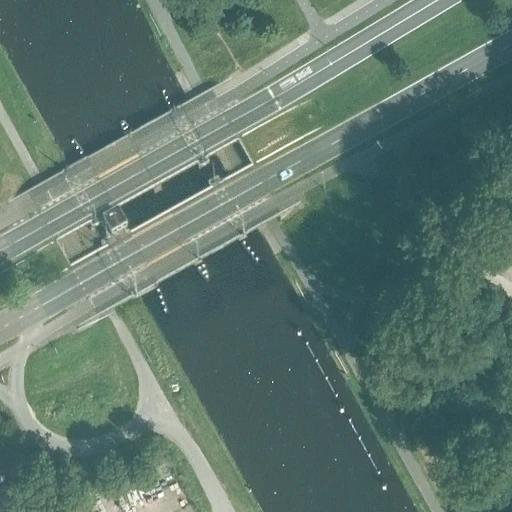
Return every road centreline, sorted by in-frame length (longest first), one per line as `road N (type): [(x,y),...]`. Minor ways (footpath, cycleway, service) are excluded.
road 1 (secondary): [(0,328),(511,44)]
road 2 (secondary): [(441,0),(0,251)]
